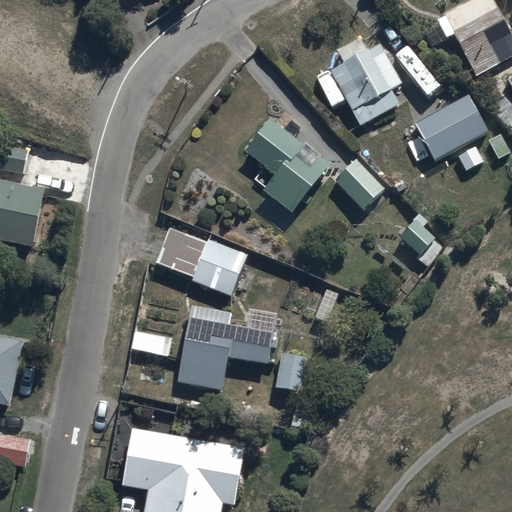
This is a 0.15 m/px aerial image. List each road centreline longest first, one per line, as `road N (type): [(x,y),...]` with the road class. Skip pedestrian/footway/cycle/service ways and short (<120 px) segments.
road 1 (residential): [(109,169),(49,511)]
road 2 (residential): [(238,0),(167,50),(137,85),(109,169)]
